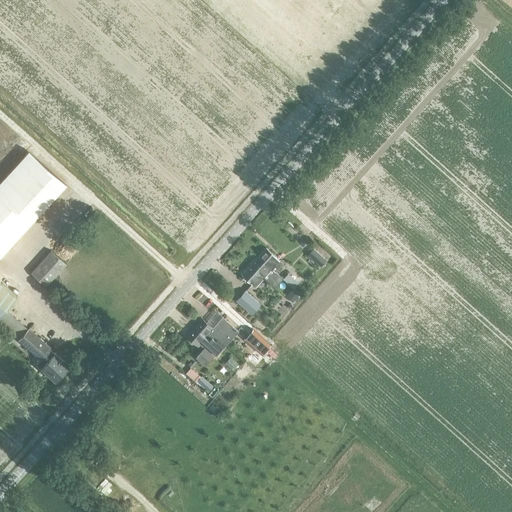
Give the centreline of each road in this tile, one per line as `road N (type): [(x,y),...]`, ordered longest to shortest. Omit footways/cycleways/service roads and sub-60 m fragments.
road 1 (tertiary): [(0,494),(443,0)]
road 2 (track): [(151,511),(87,455),(64,422)]
